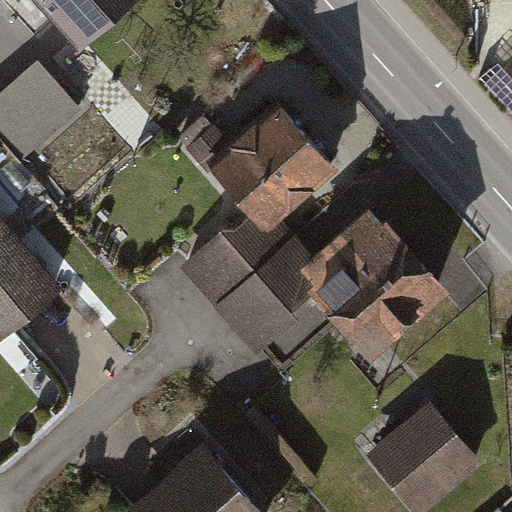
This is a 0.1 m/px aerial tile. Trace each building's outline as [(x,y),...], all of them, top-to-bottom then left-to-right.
[(39,0),(82,47),(135,0),(39,0)] [(0,87),(0,116),(30,150),(88,98),(44,49),(0,87)] [(234,146),(213,165),(255,213),(270,230),(283,218),(341,167),(284,103),(262,121),(260,118),(232,143),(234,146)] [(311,286),(316,292),(375,358),(453,289),(436,269),(437,268),(391,216),(386,221),(371,205),(316,254),(303,265),(317,281),(311,286)] [(0,342),(64,287),(0,213),(0,342)] [(303,265),(316,254),(283,218),(270,230),(255,213),(236,230),(229,236),(222,229),(181,265),(259,352),(300,316),(295,311),(316,292),(311,286),(317,281),(303,265)] [(426,511),(486,462),(432,399),(368,452),(418,511),(426,511)] [(267,511),(205,442),(129,509),(132,511),(267,511)]
